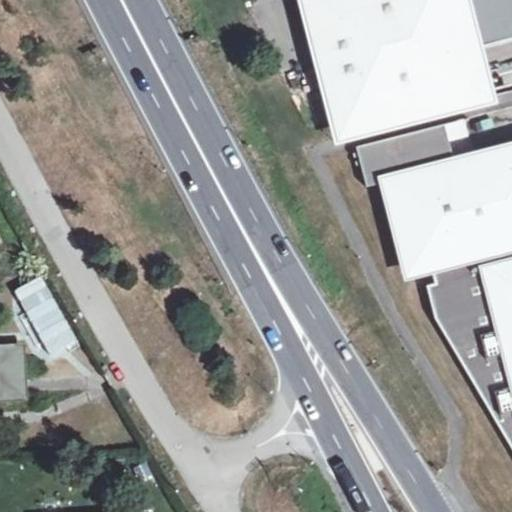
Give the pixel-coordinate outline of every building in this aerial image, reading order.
[(511,0),(306,0),(341,132),(487,95),(475,48),(511,38),(511,0)] [(419,284),(429,317),(511,442),(511,143),(454,158),(445,124),(357,147),(367,188),(375,186),(401,272),(423,266),(427,281),(419,284)] [(0,255),(12,250),(0,225),(0,255)] [(40,276),(11,292),(48,355),(76,339),(40,276)] [(21,347),(0,348),(0,399),(24,398),(21,347)]
